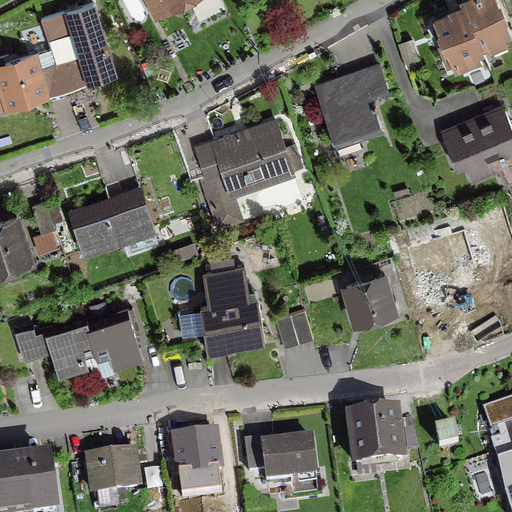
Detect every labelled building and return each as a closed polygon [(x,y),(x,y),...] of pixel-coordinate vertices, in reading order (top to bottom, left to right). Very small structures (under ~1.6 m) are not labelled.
[(145,0),(153,15),(167,8),(167,9),(184,0),(145,0)] [(469,0),(460,4),(462,9),(479,47),(479,46),(509,34),(494,0),(469,0)] [(511,0),(500,0),(506,13),(511,10),(511,0)] [(39,18),(49,49),(61,90),(112,75),(90,3),(76,7),(75,2),(64,5),(65,10),(39,18)] [(441,45),(438,46),(447,68),(458,63),(457,61),(481,51),(479,46),(479,47),(462,9),(432,22),(441,45)] [(0,108),(61,90),(49,49),(0,64),(0,108)] [(337,80),(314,87),(332,140),(329,141),(334,156),(358,148),(355,140),(380,132),(369,99),(386,93),(376,65),(358,71),(359,76),(338,84),(337,80)] [(466,122),(440,133),(453,165),(459,162),(460,166),(466,165),(472,178),(494,169),(497,170),(502,182),(511,177),(511,132),(503,111),(484,118),(485,122),(480,124),(475,122),(467,125),(466,122)] [(233,135),(193,149),(202,175),(199,176),(217,226),(238,218),(226,183),(247,176),(250,184),(301,166),(293,144),(283,147),(274,121),(245,131),(247,137),(235,141),(233,135)] [(116,182),(103,187),(106,195),(119,191),(116,182)] [(139,191),(70,215),(82,249),(123,235),(128,251),(156,242),(139,191)] [(39,234),(53,229),(44,201),(29,206),(39,234)] [(14,218),(0,222),(0,270),(9,267),(11,273),(30,267),(14,218)] [(439,236),(403,247),(415,285),(433,280),(432,276),(473,263),(463,229),(449,233),(447,226),(437,229),(439,236)] [(206,306),(198,307),(205,351),(263,342),(255,298),(248,299),(242,267),(201,273),(206,306)] [(380,275),(344,286),(355,323),(358,322),(360,328),(374,323),(373,318),(391,312),(380,275)] [(101,303),(89,306),(91,315),(104,311),(101,303)] [(112,322),(88,329),(87,330),(94,353),(93,353),(95,360),(109,356),(111,362),(112,363),(113,365),(116,366),(118,365),(140,359),(132,332),(137,331),(131,308),(114,313),(112,315),(111,317),(111,320),(112,322)] [(302,311),(274,319),(282,348),(311,340),(302,311)] [(30,323),(13,329),(22,358),(35,354),(37,353),(38,351),(38,348),(30,323)] [(53,348),(49,350),(57,377),(78,370),(80,369),(82,368),(83,365),(83,363),(81,357),(93,353),(94,353),(87,330),(88,329),(85,323),(59,330),(59,329),(58,327),(57,325),(55,324),(52,324),(44,327),(44,329),(44,331),(44,335),(45,337),(47,339),(51,341),(53,348)] [(492,424),(498,423),(511,418),(511,394),(485,403),(492,424)] [(362,416),(348,418),(354,465),(400,459),(394,412),(375,414),(374,407),(361,409),(362,416)] [(511,418),(498,423),(502,433),(491,436),(511,505),(511,418)] [(410,419),(403,420),(407,450),(416,449),(410,419)] [(452,426),(433,430),(437,448),(456,444),(452,426)] [(213,432),(173,438),(178,475),(218,470),(213,432)] [(268,440),(244,442),(247,472),(262,471),(264,485),(313,480),(309,440),(269,444),(268,440)] [(102,453),(87,455),(92,493),(135,488),(132,464),(144,462),(142,450),(103,456),(102,453)] [(0,511),(30,508),(30,511),(51,511),(54,511),(47,459),(0,465),(0,511)] [(228,511),(227,502),(212,504),(212,511),(228,511)]
